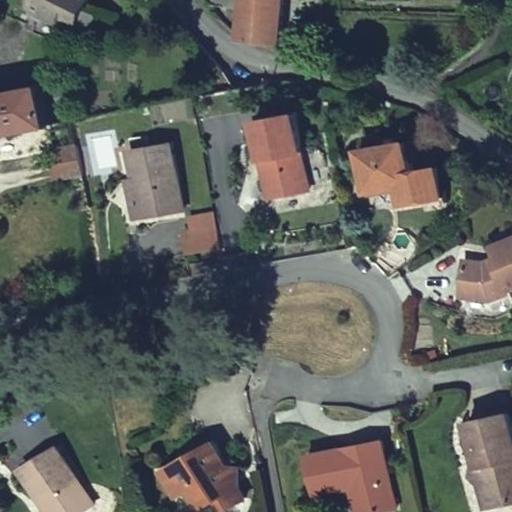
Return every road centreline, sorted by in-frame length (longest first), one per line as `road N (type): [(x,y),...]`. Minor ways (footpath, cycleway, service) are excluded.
road 1 (residential): [(377,383),(396,319),(389,293),(366,274),(306,270),(11,327),(0,336)]
road 2 (residential): [(177,0),(239,46),(416,100),(511,157)]
road 3 (residential): [(377,383),(408,385),(511,364)]
